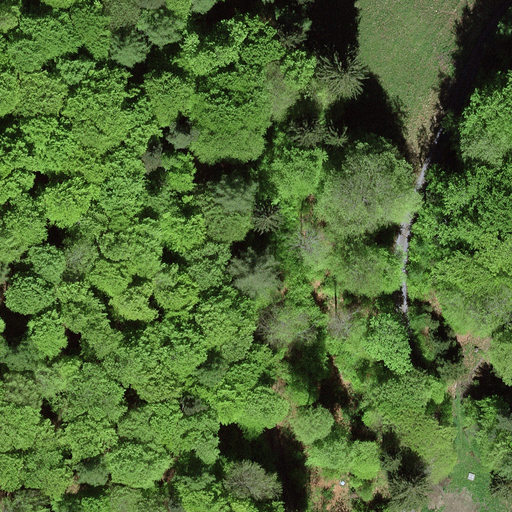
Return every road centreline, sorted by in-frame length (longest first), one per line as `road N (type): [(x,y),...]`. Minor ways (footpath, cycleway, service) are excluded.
road 1 (track): [(291,511),(260,376),(155,156),(66,0)]
road 2 (track): [(511,7),(480,50),(399,259),(431,431),(406,511)]
